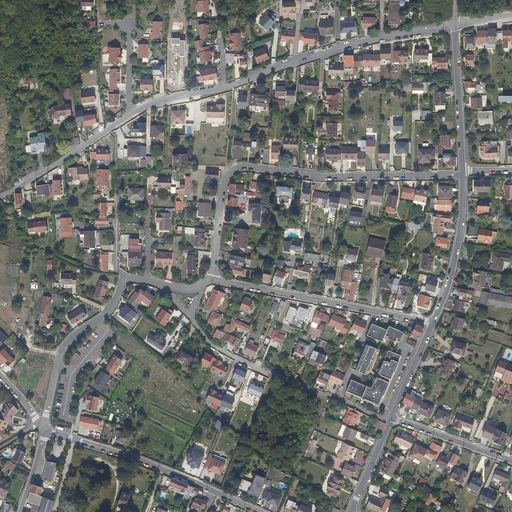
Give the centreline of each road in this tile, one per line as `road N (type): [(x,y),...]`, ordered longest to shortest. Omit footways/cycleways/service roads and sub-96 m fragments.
road 1 (residential): [(212,279),(224,181),(234,167),(313,177),(463,173)]
road 2 (residential): [(201,284),(192,318),(211,343),(391,421)]
road 3 (residential): [(212,279),(432,323)]
road 4 (residential): [(41,423),(61,349),(110,308),(125,277)]
road 5 (residential): [(223,86),(381,38)]
road 6 (residential): [(432,323),(454,266),(463,173)]
road 7 (residential): [(0,194),(127,114)]
road 8 (residential): [(463,173),(457,26)]
road 9 (residential): [(392,417),(511,460)]
road 10 (residential): [(162,468),(45,427)]
road 11 (residential): [(127,114),(128,23),(97,22)]
